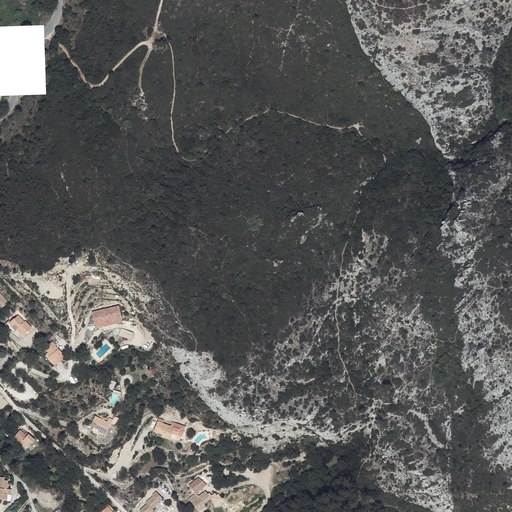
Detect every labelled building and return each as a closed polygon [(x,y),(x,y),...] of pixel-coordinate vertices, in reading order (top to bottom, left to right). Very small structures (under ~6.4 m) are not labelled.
[(0,307),(1,309),(8,303),(0,293),(0,307)] [(94,311),(98,329),(127,322),(122,305),(94,311)] [(13,327),(15,326),(20,331),(19,332),(24,338),(33,329),(26,322),(24,324),(18,317),(15,321),(13,319),(10,323),(13,327)] [(13,327),(11,330),(17,335),(19,332),(20,331),(15,326),(13,327)] [(132,339),(135,332),(122,328),(120,335),(132,339)] [(45,358),(50,364),(55,369),(66,359),(56,348),(58,347),(53,342),(45,349),(49,355),(45,358)] [(108,419),(107,422),(113,425),(112,426),(113,425),(115,424),(117,424),(118,422),(119,421),(119,420),(118,418),(118,417),(117,416),(116,416),(115,418),(114,419),(110,417),(108,419)] [(105,440),(112,426),(113,425),(107,422),(96,417),(91,427),(94,429),(93,432),(100,435),(99,437),(105,440)] [(156,431),(158,431),(163,434),(164,432),(172,435),(173,434),(179,437),(181,433),(185,435),(186,432),(171,425),(166,423),(160,421),(156,431)] [(26,438),(23,435),(20,432),(13,440),(21,447),(23,444),(28,448),(35,440),(28,435),(26,438)] [(0,499),(6,500),(6,502),(12,502),(12,495),(10,494),(10,490),(5,489),(5,485),(7,485),(8,481),(4,481),(3,479),(0,478),(0,499)] [(198,478),(189,486),(196,493),(197,492),(207,484),(198,478)] [(197,492),(190,499),(199,509),(206,503),(213,498),(206,490),(200,495),(197,492)] [(147,505),(139,511),(153,511),(152,511),(159,505),(159,504),(162,501),(156,494),(153,497),(153,498),(146,504),(147,505)] [(206,503),(199,509),(201,511),(208,505),(206,503)]
